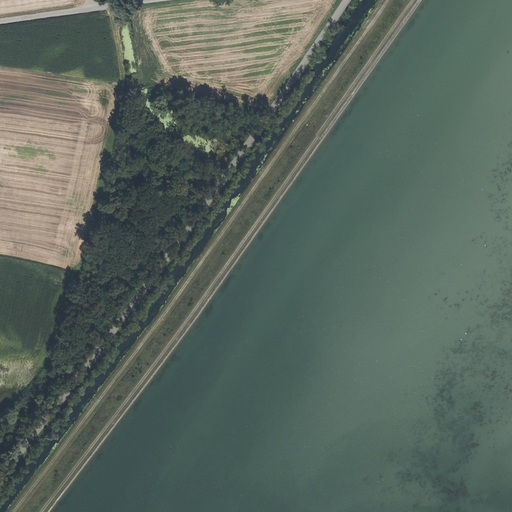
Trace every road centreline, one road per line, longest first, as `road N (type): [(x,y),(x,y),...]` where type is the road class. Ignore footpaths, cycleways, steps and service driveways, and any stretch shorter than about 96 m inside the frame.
road 1 (track): [(40,511),(413,0)]
road 2 (track): [(388,0),(16,511)]
road 3 (tertiary): [(346,0),(0,477)]
road 4 (tertiary): [(0,20),(147,0)]
